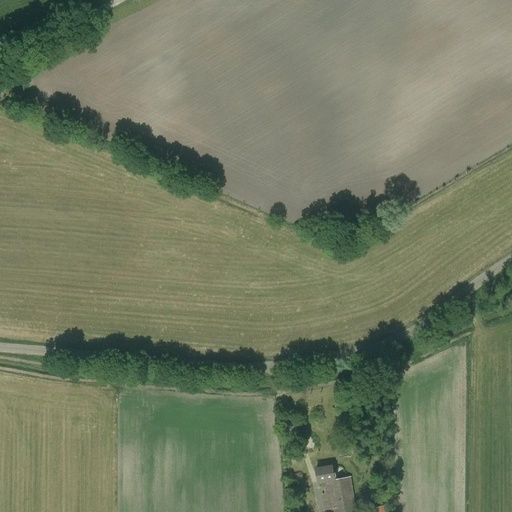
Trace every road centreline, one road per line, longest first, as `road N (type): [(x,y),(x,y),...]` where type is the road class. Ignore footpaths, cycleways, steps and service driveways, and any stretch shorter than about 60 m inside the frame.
road 1 (unclassified): [(0,347),(232,367),(332,360),(401,338),(511,257)]
road 2 (unclassified): [(0,62),(111,2)]
